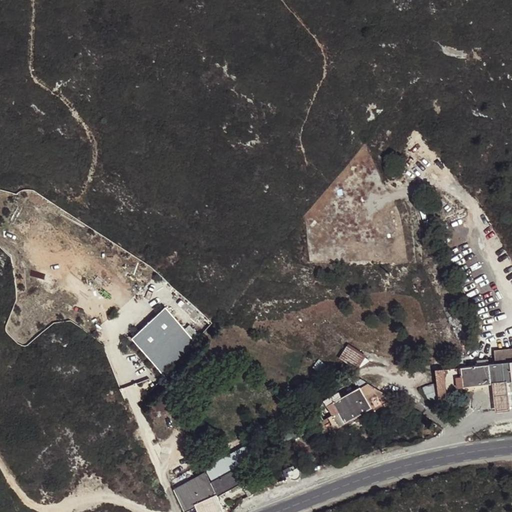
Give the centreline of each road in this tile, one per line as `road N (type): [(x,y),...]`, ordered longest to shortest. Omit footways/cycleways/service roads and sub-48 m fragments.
road 1 (secondary): [(511,447),(393,469),(275,511)]
road 2 (track): [(0,456),(20,487),(43,502),(155,511)]
